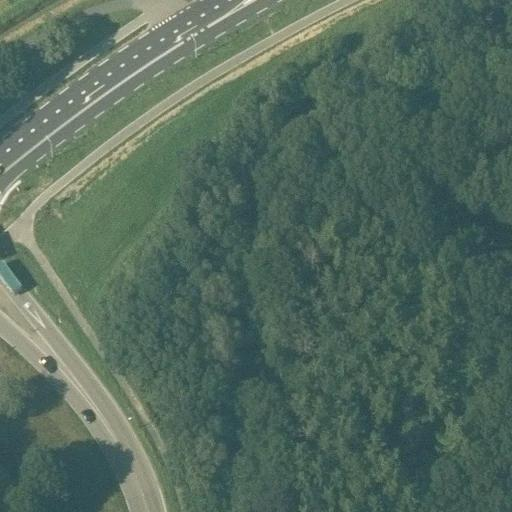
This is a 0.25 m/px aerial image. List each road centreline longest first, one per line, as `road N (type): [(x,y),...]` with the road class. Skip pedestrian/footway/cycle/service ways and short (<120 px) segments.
road 1 (primary): [(0,186),(117,95),(272,0)]
road 2 (primary): [(223,0),(0,157)]
road 3 (motorway): [(116,439),(79,374),(0,273)]
road 4 (motorway): [(0,325),(116,439)]
